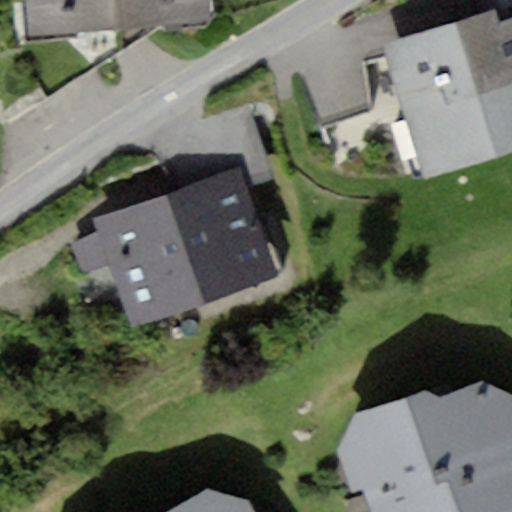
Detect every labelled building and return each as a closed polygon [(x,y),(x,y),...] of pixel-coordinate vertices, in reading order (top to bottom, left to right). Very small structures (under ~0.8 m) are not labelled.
[(218,0),(34,0),(38,40),(220,22),(218,0)] [(511,4),(394,45),(440,178),(511,153),(511,4)] [(241,162),(95,213),(131,316),(277,265),(241,162)] [(385,502),(389,511),(511,511),(511,387),(511,386),(458,399),(443,388),(375,411),(353,454),(364,486),(379,488),(385,502)] [(261,511),(258,504),(219,491),(182,511),(261,511)]
